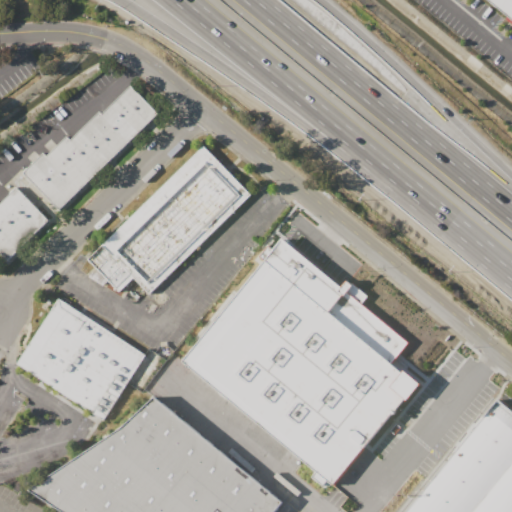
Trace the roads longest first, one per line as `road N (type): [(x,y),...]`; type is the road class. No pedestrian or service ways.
road 1 (motorway): [(120,0),(511,278)]
road 2 (residential): [(146,60),(511,363)]
road 3 (motorway): [(181,0),(511,272)]
road 4 (motorway): [(511,212),(256,0)]
road 5 (residential): [(202,108),(0,307)]
road 6 (motorway): [(495,163),(317,0)]
road 7 (residential): [(0,32),(92,34),(146,60)]
